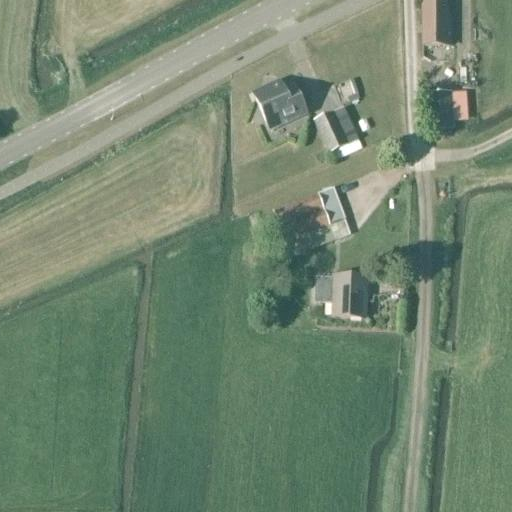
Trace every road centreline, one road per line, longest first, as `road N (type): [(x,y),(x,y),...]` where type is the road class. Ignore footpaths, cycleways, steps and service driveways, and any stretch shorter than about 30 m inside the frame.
road 1 (track): [(425,153),(407,511)]
road 2 (tertiary): [(0,159),(298,0)]
